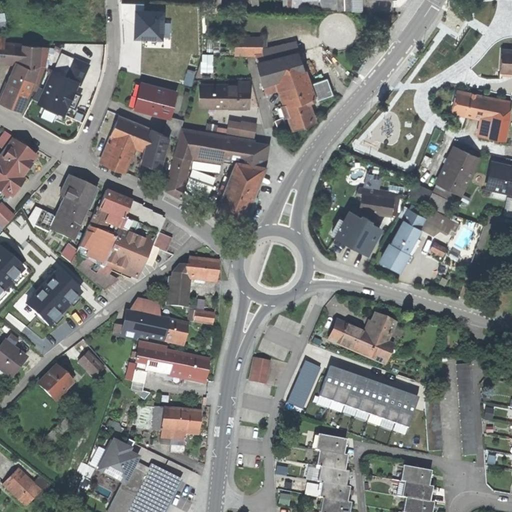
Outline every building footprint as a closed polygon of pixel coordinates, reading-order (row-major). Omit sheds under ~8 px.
[(221,0),(206,0),(206,8),(221,8),(221,0)] [(283,10),(338,12),(337,0),(300,0),(283,0),(283,10)] [(363,13),(362,0),(337,0),(338,12),(363,13)] [(197,48),(196,25),(165,26),(166,49),(197,48)] [(0,65),(13,67),(0,98),(0,104),(21,114),(36,84),(40,85),(46,66),(49,48),(5,43),(6,39),(3,36),(0,35),(0,65)] [(263,55),(263,49),(263,39),(237,40),(237,55),(255,55),(263,55)] [(287,119),(291,133),(325,122),(318,102),(312,86),(295,42),(263,49),(263,55),(255,55),(263,97),(277,93),(282,106),(280,107),(284,120),(287,119)] [(511,46),(486,48),(487,75),(511,73),(511,46)] [(201,69),(212,69),(212,52),(201,52),(201,69)] [(66,77),(81,83),(88,66),(74,60),(66,77)] [(38,105),(65,117),(69,108),(75,111),(82,97),(76,94),(81,83),(66,77),(53,71),(38,105)] [(312,86),(318,102),(333,97),(327,81),(312,86)] [(250,110),(251,82),(235,82),(235,86),(199,86),(199,110),(250,110)] [(167,120),(170,121),(171,118),(177,93),(140,83),(133,111),(167,120)] [(510,99),(451,92),(448,115),(489,120),(486,143),(505,145),(510,99)] [(140,164),(161,170),(170,137),(162,135),(119,116),(99,164),(128,176),(136,152),(143,153),(140,164)] [(184,122),(171,118),(170,121),(167,120),(162,135),(170,137),(179,140),(182,129),(184,122)] [(206,132),(253,141),(256,125),(228,120),(227,129),(207,125),(206,132)] [(231,169),(212,220),(240,230),(266,169),(269,145),(255,144),(255,141),(253,141),(206,132),(182,129),(179,140),(165,192),(183,200),(193,166),(231,169)] [(38,159),(11,140),(0,155),(0,198),(7,203),(9,200),(12,201),(26,182),(23,180),(38,159)] [(479,159),(453,147),(432,193),(451,203),(454,196),(461,198),(479,159)] [(511,163),(490,160),(484,189),(511,196),(511,163)] [(370,176),(367,189),(378,191),(382,179),(370,176)] [(46,228),(68,239),(93,189),(71,178),(46,228)] [(425,209),(432,193),(414,186),(407,202),(425,209)] [(362,189),(358,213),(395,219),(399,195),(396,194),(389,193),(378,191),(367,189),(362,189)] [(155,224),(103,193),(70,258),(103,286),(116,278),(90,266),(93,260),(102,265),(105,262),(135,274),(149,246),(166,250),(172,235),(153,229),(155,224)] [(0,228),(3,231),(15,219),(1,204),(0,205),(0,228)] [(426,220),(407,210),(379,262),(399,274),(426,220)] [(379,228),(350,212),(337,236),(366,252),(379,228)] [(59,253),(68,258),(74,245),(66,241),(59,253)] [(447,250),(434,244),(430,253),(443,259),(447,250)] [(0,292),(2,291),(6,295),(28,270),(0,245),(0,292)] [(217,286),(219,261),(188,258),(188,266),(179,265),(171,273),(171,278),(167,278),(164,308),(188,311),(191,283),(217,286)] [(37,325),(63,293),(41,275),(2,324),(6,328),(14,334),(34,350),(47,333),(37,325)] [(183,349),(189,324),(160,318),(158,304),(137,299),(129,312),(125,311),(122,326),(114,326),(112,337),(136,342),(137,341),(148,343),(149,340),(165,343),(164,345),(183,349)] [(212,328),(214,315),(194,312),(192,325),(212,328)] [(327,344),(385,367),(393,346),(388,344),(396,324),(373,315),(371,322),(367,321),(363,332),(336,321),(327,344)] [(14,334),(6,328),(2,334),(9,340),(14,334)] [(27,359),(4,341),(0,346),(0,372),(10,381),(27,359)] [(203,385),(209,360),(165,351),(166,348),(138,342),(133,365),(136,365),(145,367),(144,373),(146,373),(203,385)] [(328,375),(337,355),(309,344),(301,364),(328,375)] [(94,376),(105,366),(86,348),(76,359),(94,376)] [(270,363),(253,359),(248,382),(265,386),(270,363)] [(74,384),(55,365),(35,385),(55,404),(56,403),(58,405),(68,395),(65,393),(74,384)] [(143,385),(146,373),(144,373),(145,367),(136,365),(132,383),(143,385)] [(470,365),(456,366),(462,458),(475,457),(470,365)] [(357,404),(367,376),(345,368),(335,397),(337,398),(335,401),(354,407),(355,404),(357,404)] [(427,453),(441,452),(438,403),(424,404),(427,453)] [(198,438),(200,411),(153,408),(151,432),(160,433),(159,446),(171,447),(184,447),(185,437),(198,438)] [(66,420),(44,441),(50,448),(73,426),(66,420)] [(345,441),(317,436),(314,452),(318,453),(342,457),(345,441)] [(136,464),(138,459),(129,454),(131,450),(111,440),(95,472),(122,485),(124,487),(136,464)] [(184,455),(184,447),(171,447),(170,454),(184,455)] [(318,453),(315,468),(319,469),(344,473),(346,458),(342,457),(318,453)] [(133,500),(148,471),(136,464),(124,487),(122,485),(118,493),(133,500)] [(306,464),(305,477),(315,478),(316,465),(306,464)] [(165,511),(181,482),(151,467),(148,471),(133,500),(127,511),(165,511)] [(319,469),(317,483),(321,484),(345,488),(347,474),(344,473),(319,469)] [(401,469),(399,484),(402,485),(427,489),(430,474),(401,469)] [(18,470),(1,487),(25,510),(47,487),(39,479),(34,485),(18,470)] [(315,494),(317,482),(305,480),(303,492),(315,494)] [(321,484),(318,499),(322,499),(346,504),(349,489),(345,488),(321,484)] [(402,485),(400,499),(404,500),(428,504),(431,490),(427,489),(402,485)] [(322,499),(319,511),(348,511),(350,504),(346,504),(322,499)] [(404,500),(401,511),(430,511),(432,505),(428,504),(404,500)]
